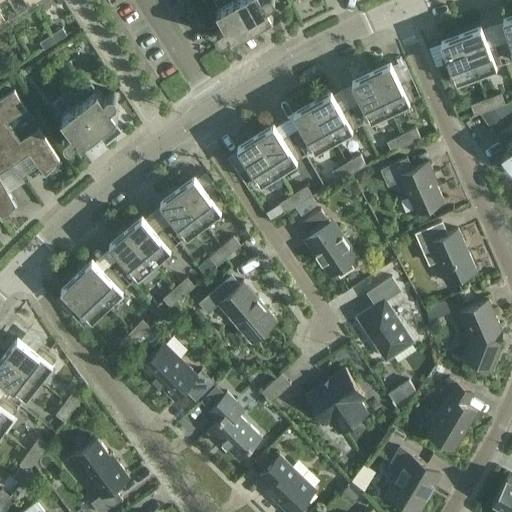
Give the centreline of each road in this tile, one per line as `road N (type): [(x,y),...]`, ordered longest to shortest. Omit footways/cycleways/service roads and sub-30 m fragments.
road 1 (residential): [(199,511),(18,269)]
road 2 (residential): [(511,276),(393,10)]
road 3 (residential): [(189,118),(337,332)]
road 4 (residential): [(189,118),(18,269)]
road 5 (residential): [(393,10),(217,99)]
road 6 (residential): [(449,511),(511,398)]
road 7 (residential): [(217,99),(148,0)]
